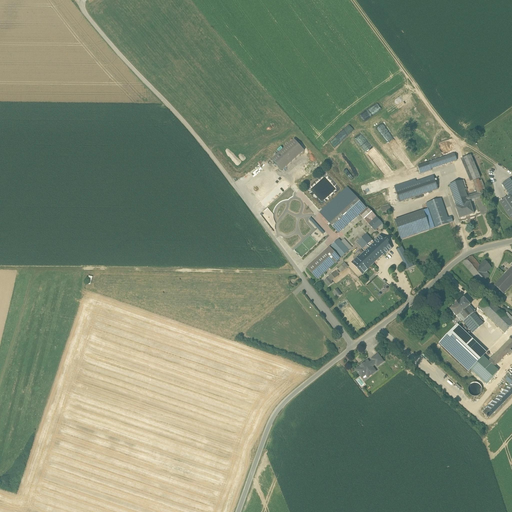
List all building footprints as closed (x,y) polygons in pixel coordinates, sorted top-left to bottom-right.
[(294,140),(273,161),(283,172),(304,151),(294,140)] [(443,158),(429,163),(431,169),(457,160),(455,154),(443,158)] [(480,178),(471,155),(464,158),(473,181),(480,178)] [(470,182),(473,181),(464,158),(461,159),(470,182)] [(431,169),(429,163),(418,166),(420,174),(432,170),(431,169)] [(325,171),(306,188),(322,206),(341,188),(325,171)] [(415,180),(394,187),(399,202),(438,189),(433,176),(416,182),(415,180)] [(479,179),(473,181),(477,193),(483,191),(482,189),(480,181),(479,179)] [(511,182),(510,179),(502,184),(508,193),(511,190),(511,182)] [(462,181),(449,185),(457,207),(469,203),(469,201),(467,197),(463,185),(462,181)] [(323,210),(320,213),(339,233),(360,214),(367,207),(357,196),(355,198),(346,189),(339,195),(323,210)] [(484,195),(483,191),(477,193),(467,197),(469,201),(481,196),(484,195)] [(511,198),(510,195),(500,202),(511,219),(511,217),(511,198)] [(441,199),(426,204),(435,229),(450,223),(453,222),(451,217),(448,218),(441,199)] [(469,203),(457,207),(456,207),(460,219),(474,214),(470,203),(470,202),(469,203)] [(367,207),(360,214),(368,224),(376,217),(367,207)] [(430,230),(423,211),(395,221),(401,240),(430,230)] [(382,223),(376,217),(368,224),(375,231),(378,228),(382,223)] [(381,236),(374,242),(366,234),(357,243),(365,252),(359,257),(358,257),(352,263),(362,274),(369,268),(368,268),(382,255),(383,256),(392,248),(381,236)] [(339,239),(330,247),(341,258),(349,251),(341,242),(339,239)] [(344,239),(341,242),(349,251),(352,248),(344,239)] [(402,247),(397,250),(405,265),(411,262),(408,257),(407,257),(402,247)] [(329,248),(307,268),(317,280),(339,259),(329,248)] [(480,265),(471,256),(462,263),(482,285),(487,281),(485,279),(489,275),(487,272),(491,268),(485,260),(480,265)] [(511,283),(511,274),(508,270),(493,284),(502,293),(511,283)] [(324,281),(329,287),(333,283),(328,278),(324,281)] [(337,289),(333,292),(337,298),(342,295),(337,289)] [(461,301),(453,307),(454,307),(450,309),(456,317),(458,315),(462,321),(473,312),(468,307),(470,305),(464,298),(461,301)] [(511,321),(505,315),(491,301),(487,298),(478,307),(505,333),(511,325),(511,321)] [(473,312),(462,321),(473,332),(483,324),(474,313),(476,312),(474,311),(473,312)] [(481,353),(455,327),(439,343),(468,372),(471,369),(484,356),(481,353)] [(489,361),(494,366),(495,366),(511,348),(511,339),(511,338),(492,357),(489,361)] [(489,361),(492,357),(484,350),(481,353),(484,356),(489,361)] [(378,354),(372,359),(373,361),(376,364),(377,367),(384,362),(378,354)] [(494,366),(489,361),(484,356),(471,369),(486,384),(499,370),(494,366)] [(368,361),(355,370),(360,376),(365,373),(368,377),(376,371),(372,367),(376,364),(373,361),(369,363),(368,361)] [(482,392),(482,389),(482,386),(480,384),(478,382),(475,382),(472,383),(470,384),(468,386),(468,389),(468,392),(470,394),(472,396),(475,396),(478,396),(480,394),(482,392)] [(511,382),(511,384),(483,412),(488,417),(511,393),(511,382)]
